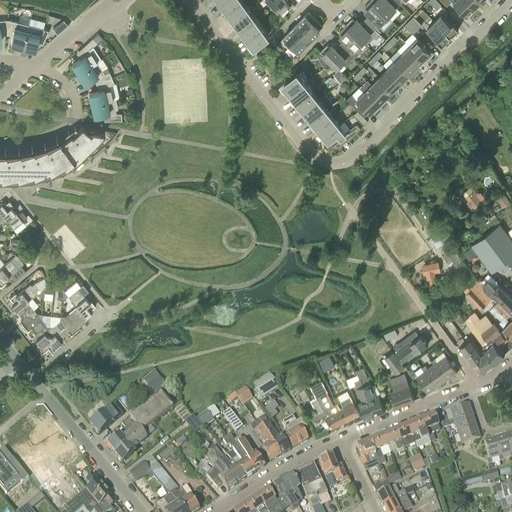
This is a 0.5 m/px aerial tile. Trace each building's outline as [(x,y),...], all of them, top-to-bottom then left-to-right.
[(240,0),(222,0),(219,2),(220,3),(223,7),(222,8),(225,12),(226,11),(240,0)] [(249,8),(242,0),(240,0),(226,11),(230,16),(229,17),(232,21),(233,20),(249,8)] [(286,0),(268,0),(272,3),(284,15),(290,8),(284,2),(286,0)] [(365,19),(375,29),(377,28),(388,17),(371,0),(365,7),(367,9),(365,11),(369,15),(365,19)] [(371,0),(388,17),(401,4),(396,0),(371,0)] [(436,0),(429,0),(429,1),(437,10),(442,5),(436,0)] [(467,16),(475,8),(466,0),(456,0),(453,3),(467,16)] [(482,1),(481,0),(466,0),(475,8),(482,1)] [(240,28),(256,16),(249,8),(233,20),(237,25),(235,26),(238,30),(240,29),(240,28)] [(309,12),(301,19),(295,26),(302,33),(316,19),(309,12)] [(434,22),(450,37),(452,35),(453,35),(459,29),(453,23),(451,24),(442,15),(434,22)] [(262,25),(256,16),(240,28),(240,29),(244,33),(242,35),(245,39),(247,37),(246,37),(262,25)] [(409,21),(418,29),(422,25),(414,16),(409,21)] [(28,24),(8,19),(7,35),(12,35),(10,42),(23,45),(28,24)] [(309,40),(316,34),(323,26),(316,19),(302,33),(309,40)] [(352,19),(346,26),(363,42),(375,29),(365,19),(361,23),(357,20),(355,21),(352,19)] [(413,34),(418,29),(409,21),(404,26),(413,34)] [(448,39),(450,37),(434,22),(427,29),(437,39),(436,40),(442,46),(448,40),(448,39)] [(37,40),(43,41),(42,44),(44,42),(49,30),(28,24),(23,45),(35,49),(37,40)] [(57,34),(62,30),(58,24),(52,29),(57,34)] [(246,37),(247,37),(250,42),(248,44),(253,50),(261,44),(260,42),(269,34),(262,25),(246,37)] [(281,40),(282,42),(288,47),(302,33),(295,26),(281,40)] [(344,40),(339,45),(354,59),(362,51),(358,47),(363,42),(346,26),(339,32),(342,35),(340,37),(344,40)] [(295,54),(309,40),(302,33),(288,47),(295,54)] [(394,36),(389,41),(393,44),(398,39),(394,36)] [(410,46),(424,60),(432,52),(418,38),(410,46)] [(97,53),(93,46),(88,41),(76,53),(79,51),(83,55),(80,58),(81,59),(72,64),(79,74),(97,62),(93,56),(97,53)] [(387,50),(393,44),(389,41),(384,46),(387,50)] [(402,54),(416,68),(424,60),(410,46),(405,42),(398,49),(402,54)] [(354,59),(339,45),(335,49),(332,45),(330,47),(327,45),(320,51),(337,68),(342,63),(346,67),(354,59)] [(379,51),(374,56),(377,60),(383,54),(379,51)] [(395,62),(408,75),(416,68),(402,54),(395,62)] [(372,65),(377,60),(374,56),(369,62),(372,65)] [(112,78),(109,72),(110,71),(102,59),(97,62),(79,74),(85,83),(93,78),(96,84),(112,78)] [(401,83),(408,75),(395,62),(387,69),(401,83)] [(364,66),(359,72),(362,75),(368,69),(364,66)] [(373,83),(378,76),(368,69),(362,79),(365,82),(367,79),(373,83)] [(380,77),(393,91),(401,83),(387,69),(380,77)] [(297,74),(293,70),(286,78),(287,78),(279,84),(284,90),(286,89),(290,93),(290,94),(306,81),(308,80),(301,71),(297,74)] [(357,80),(362,75),(359,72),(353,77),(357,80)] [(386,98),(393,91),(380,77),(372,85),(386,98)] [(112,78),(96,84),(99,91),(89,93),(92,104),(113,100),(120,98),(116,83),(114,84),(112,78)] [(378,106),(386,98),(372,85),(368,80),(360,88),(364,92),(378,106)] [(313,90),(306,81),(290,94),(290,93),(289,94),(292,99),(293,97),(297,102),(313,90)] [(344,92),(347,85),(342,82),(339,90),(344,92)] [(304,111),(319,99),(313,90),(297,102),(295,103),(298,107),(300,106),(303,111),(304,111)] [(347,100),(351,103),(358,111),(364,117),(369,113),(370,114),(378,106),(364,92),(357,100),(352,95),(347,100)] [(326,108),(319,99),(304,111),(303,111),(302,112),(305,116),(307,115),(310,120),(326,108)] [(108,114),(108,121),(122,120),(121,113),(116,113),(113,100),(92,104),(94,116),(104,113),(104,115),(108,114)] [(126,103),(127,111),(135,111),(134,102),(126,103)] [(466,112),(463,107),(461,108),(458,110),(458,111),(461,115),(466,112)] [(333,116),(326,108),(310,120),(309,121),(312,125),(313,124),(317,128),(317,129),(333,116)] [(353,114),(364,125),(368,121),(364,117),(358,111),(353,114)] [(340,125),(333,116),(317,129),(317,128),(315,129),(319,133),(320,132),(324,137),(340,125)] [(346,133),(340,125),(324,137),(322,138),(325,142),(327,141),(330,145),(331,146),(333,147),(335,148),(337,148),(339,148),(340,147),(341,146),(347,141),(348,142),(361,128),(357,124),(346,133)] [(82,126),(78,130),(72,135),(71,134),(60,142),(59,141),(48,148),(47,146),(34,151),(34,150),(21,154),(20,152),(7,155),(6,153),(0,153),(0,175),(1,176),(1,179),(17,175),(17,178),(33,173),(34,176),(49,169),(50,172),(64,163),(65,166),(78,156),(80,158),(99,141),(105,133),(93,131),(91,133),(82,126)] [(474,189),(465,196),(468,201),(466,202),(470,207),(472,206),(476,210),(484,204),(474,189)] [(504,192),(497,198),(504,208),(511,203),(504,192)] [(497,201),(493,196),(487,200),(491,205),(496,201),(497,201)] [(11,207),(13,205),(9,201),(3,205),(2,203),(0,204),(0,212),(5,219),(12,227),(13,228),(14,229),(23,222),(11,207)] [(22,211),(17,215),(23,221),(27,218),(22,211)] [(490,221),(486,215),(476,223),(480,228),(490,221)] [(83,237),(89,232),(77,220),(71,226),(83,237)] [(511,239),(500,224),(471,245),(492,272),(508,260),(511,265),(511,239)] [(440,229),(429,237),(437,247),(439,247),(444,254),(441,256),(448,266),(453,263),(460,257),(460,256),(459,256),(452,247),(453,246),(448,239),(447,239),(440,229)] [(472,248),(463,254),(469,261),(477,255),(472,248)] [(0,269),(0,268),(0,285),(1,287),(11,278),(14,281),(25,272),(20,265),(17,268),(11,260),(0,268),(0,269)] [(441,272),(438,262),(422,265),(424,275),(426,275),(428,284),(437,282),(435,273),(441,272)] [(511,297),(488,274),(485,278),(479,282),(488,293),(500,301),(511,312),(511,297)] [(494,297),(488,293),(479,282),(477,279),(472,283),(475,287),(468,293),(466,294),(480,309),(480,308),(482,310),(488,305),(486,303),(489,301),(494,297)] [(30,284),(17,295),(15,293),(9,297),(14,303),(12,305),(16,310),(27,301),(27,302),(38,293),(36,291),(39,289),(34,283),(32,285),(30,284)] [(80,286),(68,296),(77,306),(86,317),(91,312),(90,310),(95,306),(92,301),(90,303),(83,295),(89,291),(83,284),(80,286)] [(45,293),(45,290),(47,288),(45,287),(38,293),(41,297),(44,297),(45,293)] [(62,289),(60,290),(63,293),(62,299),(65,298),(68,296),(64,291),(62,289)] [(28,331),(31,328),(42,319),(42,315),(42,314),(37,313),(27,302),(27,301),(16,310),(24,320),(21,322),(21,321),(20,322),(28,331)] [(511,312),(500,301),(496,305),(490,310),(500,320),(504,317),(506,318),(510,316),(511,317),(511,320),(503,329),(511,337),(511,312)] [(86,317),(77,306),(65,316),(60,316),(59,321),(71,335),(80,328),(80,327),(79,328),(77,325),(81,321),(82,323),(87,319),(86,317)] [(495,363),(505,354),(499,348),(508,340),(493,324),(486,315),(480,319),(475,312),(463,320),(481,346),(482,347),(495,363)] [(443,325),(449,319),(444,313),(437,318),(443,325)] [(50,326),(51,316),(42,315),(42,319),(31,328),(38,337),(35,340),(43,349),(42,350),(42,351),(48,346),(50,326)] [(71,335),(59,321),(53,326),(50,326),(48,346),(53,352),(53,351),(52,350),(62,343),(59,339),(68,332),(71,335)] [(397,352),(396,353),(402,361),(415,352),(416,353),(428,344),(422,335),(419,336),(415,331),(393,346),(397,352)] [(392,338),(390,333),(390,332),(384,335),(387,340),(392,338)] [(479,350),(470,339),(465,343),(485,370),(495,363),(482,347),(479,350)] [(465,343),(460,347),(475,368),(478,372),(482,373),(485,370),(465,343)] [(404,367),(394,351),(385,357),(386,357),(382,360),(388,368),(391,366),(395,371),(394,372),(395,374),(404,367)] [(443,352),(435,358),(437,361),(436,363),(448,379),(457,372),(443,352)] [(325,372),(335,366),(329,355),(319,361),(325,372)] [(427,369),(426,370),(438,386),(448,379),(436,363),(437,361),(435,358),(431,361),(433,364),(427,369)] [(426,370),(427,369),(425,365),(424,366),(422,368),(424,371),(417,376),(415,373),(412,375),(414,379),(416,377),(428,393),(438,386),(426,370)] [(167,387),(155,371),(143,381),(156,396),(167,387)] [(273,379),(275,380),(281,385),(286,378),(278,372),(273,379)] [(405,403),(415,400),(405,374),(389,379),(391,384),(398,381),(400,388),(400,389),(405,403)] [(270,375),(252,385),(261,400),(278,389),(270,375)] [(375,415),(385,411),(380,395),(376,397),(371,383),(370,383),(367,376),(360,378),(363,386),(364,386),(375,415)] [(359,403),(365,419),(375,415),(364,386),(363,386),(360,378),(354,381),(362,402),(359,403)] [(311,417),(314,422),(326,415),(333,428),(346,421),(340,410),(337,404),(334,406),(327,392),(328,392),(322,381),(311,387),(323,412),(319,414),(318,412),(311,416),(311,417)] [(389,392),(395,407),(405,403),(400,389),(400,388),(398,381),(391,384),(394,391),(389,392)] [(245,388),(235,395),(242,405),(252,398),(245,388)] [(142,432),(172,408),(160,393),(132,417),(121,426),(125,430),(106,446),(114,455),(142,432)] [(340,410),(346,421),(359,415),(350,396),(341,401),(344,408),(340,410)] [(118,411),(123,407),(118,401),(89,425),(99,436),(123,416),(118,411)] [(280,413),(273,403),(265,409),(272,418),(280,413)] [(455,425),(454,422),(472,416),(468,405),(449,411),(452,421),(449,422),(450,426),(455,425)] [(305,414),(301,408),(300,408),(299,407),(295,409),(296,411),(300,417),(305,414)] [(243,427),(229,410),(223,415),(236,432),(243,427)] [(213,420),(212,419),(207,412),(202,415),(196,419),(197,421),(203,428),(214,421),(213,420)] [(41,440),(53,430),(49,425),(50,424),(43,415),(44,415),(43,415),(25,429),(26,430),(32,437),(20,447),(25,454),(41,441),(40,440),(41,440)] [(428,439),(428,438),(430,443),(436,441),(433,434),(440,431),(434,415),(421,420),(425,432),(428,439)] [(193,416),(185,423),(189,428),(197,421),(196,419),(193,416)] [(278,438),(263,416),(258,419),(260,423),(260,422),(281,457),(290,451),(282,436),(278,438)] [(458,436),(457,434),(476,428),(472,416),(454,422),(455,425),(457,432),(453,434),(454,438),(458,436)] [(421,420),(408,425),(413,437),(415,444),(428,439),(421,420)] [(450,426),(449,423),(449,422),(448,421),(441,423),(442,426),(443,429),(449,427),(450,426)] [(262,448),(271,463),(281,457),(260,422),(260,423),(254,426),(265,446),(262,448)] [(292,450),(308,441),(303,433),(297,422),(285,429),(289,435),(285,437),(292,450)] [(405,440),(413,437),(408,425),(395,431),(403,449),(408,447),(405,440)] [(147,437),(155,432),(150,426),(143,431),(147,437)] [(40,440),(41,441),(47,448),(39,454),(44,461),(52,454),(51,454),(52,453),(64,444),(60,439),(61,438),(62,437),(55,428),(54,429),(53,430),(41,440),(40,440)] [(458,436),(460,444),(457,445),(458,449),(462,448),(461,445),(480,439),(476,428),(457,434),(458,436)] [(390,454),(398,451),(400,457),(405,455),(403,449),(395,431),(383,436),(390,454)] [(114,455),(122,465),(134,454),(132,451),(147,439),(142,432),(114,455)] [(511,451),(507,435),(495,438),(501,457),(498,458),(500,462),(504,461),(503,457),(510,455),(511,453),(511,451)] [(255,473),(235,442),(231,436),(223,441),(227,447),(229,445),(237,458),(231,461),(230,462),(245,480),(255,473)] [(380,466),(385,464),(383,458),(390,455),(390,454),(383,436),(370,441),(377,459),(378,460),(380,466)] [(255,473),(265,467),(251,447),(247,449),(240,438),(235,442),(255,473)] [(501,457),(495,438),(484,442),(489,460),(487,461),(488,465),(492,464),(491,460),(498,458),(501,457)] [(364,466),(378,460),(377,459),(370,441),(357,446),(362,459),(360,460),(362,467),(364,466)] [(51,454),(52,454),(58,461),(50,468),(55,474),(76,458),(71,452),(72,451),(73,451),(66,442),(65,442),(64,444),(52,453),(51,454)] [(228,463),(225,458),(224,459),(214,447),(210,450),(220,461),(237,485),(245,480),(230,462),(228,463)] [(219,478),(228,491),(237,485),(220,461),(210,450),(209,451),(204,455),(204,456),(213,467),(212,467),(215,471),(212,473),(217,479),(219,478)] [(0,484),(4,489),(18,478),(22,483),(28,478),(29,478),(28,477),(13,458),(7,463),(0,454),(0,484)] [(26,463),(18,454),(13,458),(21,467),(26,463)] [(175,485),(163,472),(151,457),(143,463),(150,471),(154,477),(155,478),(166,492),(175,485)] [(346,480),(346,479),(341,466),(336,468),(331,457),(319,462),(330,489),(338,486),(337,483),(346,480)] [(429,461),(423,463),(425,468),(428,467),(429,469),(432,468),(429,461)] [(143,463),(130,474),(136,482),(149,471),(150,471),(143,463)] [(312,508),(320,505),(317,499),(327,494),(313,464),(295,473),(312,508)] [(419,470),(416,464),(411,467),(413,473),(419,470)] [(480,474),(481,475),(483,484),(499,479),(496,470),(480,474)] [(61,480),(65,484),(74,477),(70,472),(61,480)] [(296,504),(302,500),(296,490),(300,488),(291,474),(282,480),(296,504)] [(386,480),(386,481),(388,486),(401,480),(399,474),(386,480)] [(464,489),(483,484),(480,474),(462,479),(464,489)] [(104,489),(92,475),(86,480),(92,486),(86,491),(90,496),(92,499),(104,489)] [(65,484),(69,489),(78,482),(74,477),(65,484)] [(39,490),(48,483),(43,478),(35,485),(39,490)] [(282,480),(272,486),(281,500),(284,498),(292,511),(298,507),(296,504),(282,480)] [(373,488),(375,493),(388,486),(386,481),(373,488)] [(69,489),(59,497),(50,505),(55,511),(59,511),(77,498),(86,491),(78,482),(69,489)] [(42,495),(51,487),(48,483),(39,490),(42,495)] [(505,501),(511,499),(511,483),(495,488),(497,495),(502,493),(505,501)] [(176,491),(170,495),(171,495),(170,496),(173,500),(178,504),(184,511),(197,511),(199,511),(189,496),(192,494),(186,486),(182,490),(181,489),(177,493),(176,491)] [(395,486),(377,496),(383,508),(406,496),(406,495),(415,491),(413,486),(407,489),(399,494),(395,486)] [(42,495),(46,500),(55,492),(51,487),(42,495)] [(94,502),(102,511),(103,511),(104,511),(115,503),(104,489),(92,499),(94,502)] [(162,489),(156,493),(160,499),(166,495),(162,489)] [(268,489),(256,497),(265,511),(269,511),(274,509),(279,506),(268,489)] [(92,499),(90,496),(86,491),(77,498),(83,507),(87,511),(91,511),(94,510),(94,511),(101,511),(102,511),(94,502),(92,499)] [(46,500),(50,505),(59,497),(55,492),(46,500)] [(170,496),(156,506),(160,511),(184,511),(178,504),(173,500),(170,496)] [(405,511),(407,511),(412,509),(409,502),(406,496),(383,508),(385,511),(405,511)] [(265,511),(256,497),(245,505),(249,511),(265,511)] [(511,499),(505,501),(495,504),(496,511),(499,511),(511,508),(511,499)] [(30,510),(36,506),(31,501),(26,505),(30,510)]
